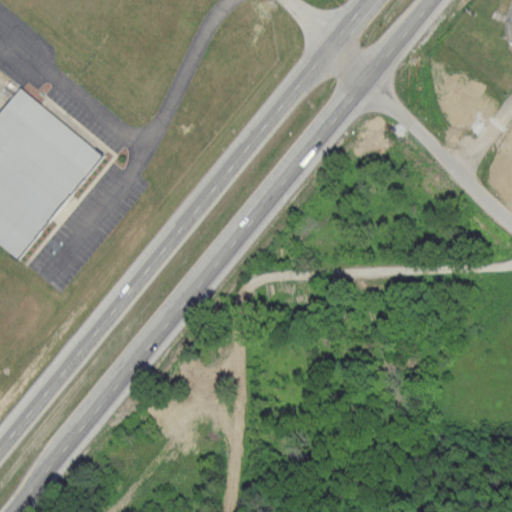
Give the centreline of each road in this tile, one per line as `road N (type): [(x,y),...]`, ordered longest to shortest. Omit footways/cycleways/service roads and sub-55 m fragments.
road 1 (motorway): [(11,511),(432,0)]
road 2 (motorway): [(367,0),(0,447)]
